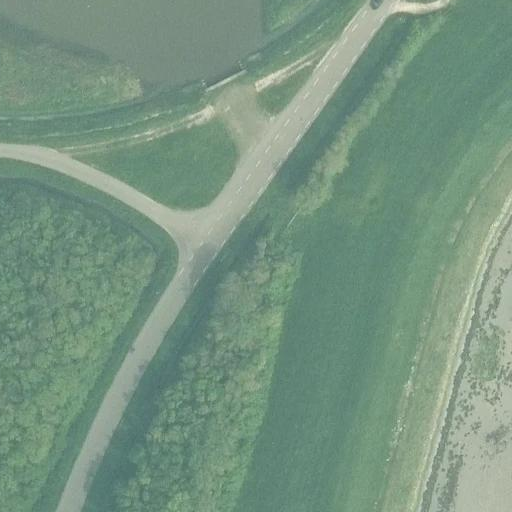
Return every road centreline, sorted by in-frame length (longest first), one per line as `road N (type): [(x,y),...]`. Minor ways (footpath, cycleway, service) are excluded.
road 1 (track): [(511,95),(480,125),(431,214),(344,511)]
road 2 (unclassified): [(210,246),(384,0)]
road 3 (unclassified): [(69,511),(107,416),(210,246)]
road 4 (unclassified): [(0,151),(67,166),(210,246)]
